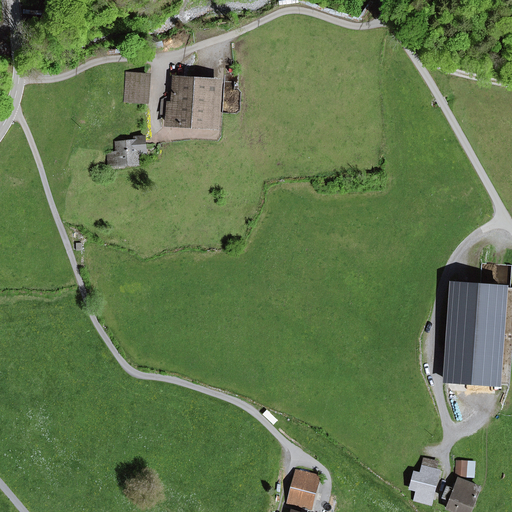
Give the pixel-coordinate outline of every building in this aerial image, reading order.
[(125,101),(146,102),(148,75),(127,74),(125,101)] [(175,79),(173,125),(214,127),(217,81),(175,79)] [(109,166),(139,163),(137,147),(143,147),(142,140),(117,142),(118,152),(108,153),(109,166)] [(496,385),(503,287),(456,284),(449,382),(496,385)] [(436,470),(437,463),(424,459),(420,474),(415,473),(411,489),(417,490),(414,501),(430,505),(438,471),(436,470)] [(476,463),(457,462),(456,476),(475,477),(476,463)] [(296,471),(288,503),(310,509),(319,477),(296,471)] [(443,498),(450,501),(447,508),(456,511),(470,511),(480,489),(459,480),(455,490),(448,487),(443,498)]
